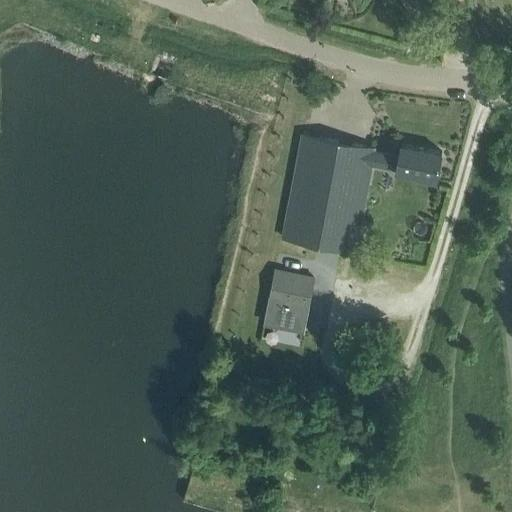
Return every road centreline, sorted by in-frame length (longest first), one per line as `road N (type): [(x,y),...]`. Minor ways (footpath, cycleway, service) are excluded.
road 1 (residential): [(493,85),(410,358),(372,374),(321,365)]
road 2 (unclassified): [(493,85),(354,67),(160,0)]
